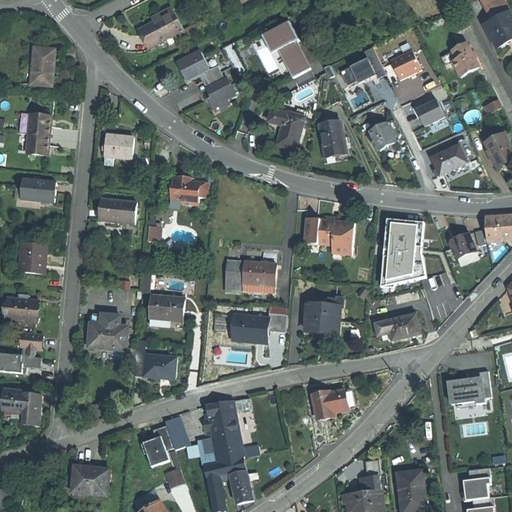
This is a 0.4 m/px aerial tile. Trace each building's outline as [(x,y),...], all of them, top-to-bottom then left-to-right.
[(498,0),(482,0),(493,20),(506,14),(498,0)] [(166,42),(182,34),(183,33),(172,12),(158,19),(160,23),(152,27),(139,33),(148,51),(166,42)] [(511,41),(511,16),(510,14),(486,27),(498,49),(510,42),(511,41)] [(292,24),(271,34),(291,74),(300,70),(309,65),(297,42),(300,41),(292,24)] [(186,42),(182,34),(166,42),(170,50),(186,42)] [(233,44),(224,49),(237,73),(246,68),(233,44)] [(56,67),(58,47),(38,45),(34,82),(55,84),(56,67)] [(441,58),(446,68),(451,66),(458,79),(470,73),(480,68),(468,45),(441,58)] [(342,73),(348,87),(358,82),(360,85),(370,80),(377,77),(379,80),(387,76),(374,49),(366,53),(369,60),(342,73)] [(414,52),(392,62),(401,81),(413,75),(423,71),(414,52)] [(205,76),(212,72),(204,54),(179,65),(183,74),(188,84),(205,76)] [(325,69),(330,79),(335,76),(330,66),(325,69)] [(221,68),(212,72),(205,76),(211,89),(227,81),(221,68)] [(230,80),(227,81),(211,89),(208,90),(212,98),(216,108),(230,101),(238,98),(230,80)] [(230,101),(216,108),(218,112),(232,106),(230,101)] [(445,118),(438,102),(418,110),(425,126),(445,118)] [(498,102),(493,104),(496,111),(501,109),(498,102)] [(496,111),(493,104),(483,108),(487,115),(496,111)] [(287,150),(296,153),(306,121),(308,115),(298,112),(296,117),(289,114),(288,117),(272,112),(268,124),(284,129),(278,147),(287,150)] [(54,118),(32,116),(29,155),(50,157),(52,138),(54,118)] [(320,128),(326,160),(336,158),(347,156),(346,148),(350,147),(348,139),(344,139),(342,124),(320,128)] [(397,143),(387,124),(371,132),(380,152),(386,149),(390,150),(391,146),(394,145),(397,143)] [(105,148),(108,148),(108,154),(107,164),(114,165),(115,155),(134,157),(135,135),(123,134),(109,133),(108,143),(106,143),(105,148)] [(501,173),(511,168),(511,141),(508,133),(489,141),(496,158),(501,173)] [(467,170),(460,152),(431,163),(438,181),(453,175),(467,170)] [(201,198),(209,200),(211,185),(202,184),(202,185),(197,184),(192,184),(193,179),(175,176),(172,199),(183,200),(182,204),(200,207),(201,198)] [(58,180),(27,177),(25,198),(57,200),(58,190),(58,180)] [(137,222),(139,200),(103,197),(102,207),(101,218),(137,222)] [(487,231),(488,242),(505,241),(511,240),(511,217),(504,218),(486,220),(487,223),(483,223),(485,231),(487,231)] [(307,223),(306,231),(310,231),(309,244),(318,245),(318,246),(334,247),(333,253),(342,254),(342,256),(353,257),(355,224),(335,222),(336,219),(332,219),(329,219),(328,222),(322,221),(321,222),(317,221),(307,223)] [(420,274),(422,281),(434,276),(431,270),(434,269),(417,221),(402,227),(419,274),(420,274)] [(150,226),(149,241),(162,242),(164,227),(150,226)] [(309,244),(310,231),(306,231),(305,245),(318,246),(318,245),(309,244)] [(484,232),(476,234),(480,248),(487,247),(484,232)] [(461,239),(452,242),(459,261),(478,254),(471,235),(461,239)] [(48,258),(49,244),(24,242),(22,271),(47,273),(48,258)] [(459,261),(462,269),(481,262),(478,254),(459,261)] [(276,264),(227,261),(226,290),(275,292),(276,278),(276,264)] [(153,273),(145,272),(144,283),(152,284),(153,273)] [(122,283),(121,290),(130,291),(131,284),(122,283)] [(152,284),(144,283),(143,293),(151,294),(152,284)] [(41,319),(43,301),(9,297),(7,316),(41,319)] [(184,317),(186,300),(154,297),(151,326),(183,329),(184,317)] [(342,305),(329,304),(310,302),(307,329),(323,331),(339,332),(342,305)] [(126,359),(136,360),(137,345),(128,344),(129,324),(121,323),(122,313),(108,312),(108,315),(93,314),(92,320),(91,330),(90,345),(127,348),(126,359)] [(417,312),(374,323),(377,337),(391,333),(392,340),(404,337),(422,332),(417,312)] [(216,331),(229,332),(229,315),(217,314),(216,331)] [(269,320),(236,316),(233,342),(268,345),(269,332),(286,334),(288,317),(270,315),(269,320)] [(44,337),(24,335),(23,349),(24,349),(30,350),(29,358),(36,358),(37,351),(43,351),(43,344),(44,337)] [(136,373),(145,374),(147,353),(147,343),(138,342),(136,373)] [(30,350),(24,349),(23,357),(0,355),(0,372),(24,374),(24,367),(42,369),(42,359),(36,358),(29,358),(30,350)] [(176,377),(179,356),(147,353),(145,374),(145,375),(160,376),(176,377)] [(492,397),(488,373),(473,375),(474,381),(449,384),(452,405),(458,404),(458,409),(478,406),(478,405),(487,404),(485,398),(492,397)] [(40,426),(44,395),(33,393),(33,392),(7,389),(4,411),(20,413),(29,414),(27,424),(40,426)] [(329,416),(337,415),(336,412),(351,409),(350,407),(348,392),(347,389),(333,392),(333,390),(314,393),(319,418),(329,416)] [(353,391),(348,392),(350,407),(356,406),(353,391)] [(246,500),(254,498),(249,471),(246,455),(247,455),(246,447),(237,401),(209,406),(212,420),(207,421),(209,432),(213,431),(215,440),(219,459),(219,463),(206,465),(209,479),(215,511),(224,511),(224,510),(227,509),(221,477),(235,474),(240,501),(246,500)] [(183,417),(169,421),(178,450),(193,445),(183,417)] [(215,440),(202,442),(206,465),(219,463),(219,459),(215,440)] [(261,444),(246,447),(247,455),(262,452),(261,444)] [(381,489),(379,475),(382,475),(380,458),(368,460),(370,477),(363,478),(364,491),(381,489)] [(77,465),(75,496),(83,496),(84,494),(109,496),(112,469),(94,467),(77,465)] [(496,511),(495,498),(491,498),(489,486),(493,486),(491,468),(469,471),(470,481),(465,482),(467,493),(464,493),(465,501),(474,500),(476,511),(471,511),(496,511)] [(182,470),(168,475),(173,489),(187,484),(182,470)] [(400,473),(404,511),(415,511),(430,510),(425,470),(414,471),(400,473)] [(0,483),(0,503),(8,504),(10,484),(0,483)] [(350,500),(351,511),(385,511),(383,490),(364,492),(364,491),(345,494),(346,501),(350,500)] [(166,511),(160,500),(139,511),(166,511)]
